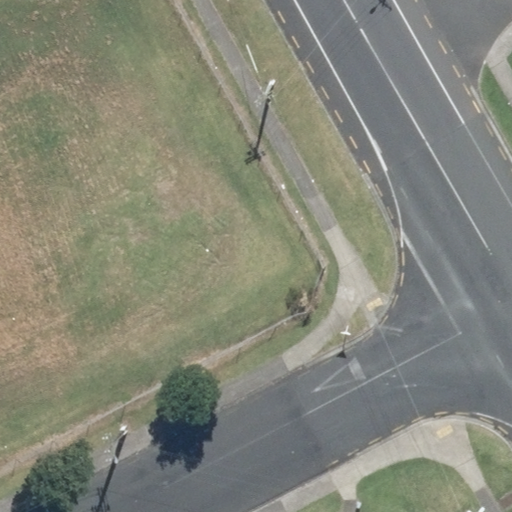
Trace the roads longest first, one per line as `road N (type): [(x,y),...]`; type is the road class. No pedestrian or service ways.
road 1 (residential): [(125,511),(511,313)]
road 2 (secondary): [(511,300),(332,0)]
